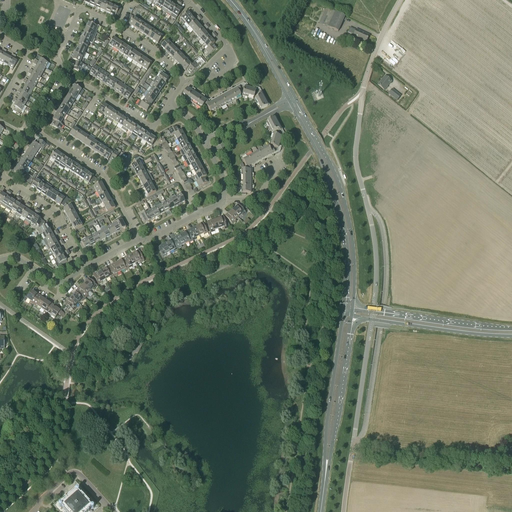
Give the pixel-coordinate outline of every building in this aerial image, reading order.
[(97,0),(95,8),(100,10),(103,2),(104,0),(97,0)] [(160,0),(156,7),(161,10),(167,0),(160,0)] [(167,0),(161,10),(166,13),(172,4),(169,2),(170,0),(167,0)] [(172,4),(166,13),(170,16),(180,2),(178,1),(177,3),(176,3),(175,6),(172,4)] [(103,2),(100,10),(105,12),(108,4),(103,2)] [(180,2),(170,16),(175,19),(175,20),(177,18),(181,12),(182,11),(182,10),(180,9),(179,8),(180,6),(181,5),(182,3),(180,2)] [(108,4),(105,12),(110,14),(114,6),(108,4)] [(119,9),(114,6),(110,14),(116,17),(116,15),(118,16),(121,10),(119,9)] [(345,17),(329,10),(326,8),(319,23),(338,32),(345,17)] [(185,23),(192,17),(188,13),(187,13),(186,11),(183,14),(185,15),(181,18),(185,23)] [(195,21),(192,17),(185,23),(189,27),(195,21)] [(134,18),(131,21),(129,25),(134,28),(139,21),(134,18)] [(139,21),(134,28),(139,31),(143,24),(139,21)] [(199,26),(195,21),(189,27),(193,31),(199,26)] [(88,23),(86,29),(96,33),(99,27),(91,23),(90,24),(88,23)] [(143,24),(139,31),(143,35),(148,27),(143,24)] [(203,30),(199,26),(193,31),(196,36),(203,30)] [(148,27),(143,35),(148,38),(153,30),(148,27)] [(356,30),(350,28),(347,33),(353,36),(353,37),(366,42),(369,36),(356,30)] [(96,33),(86,29),(83,34),(94,39),(96,33)] [(153,30),(148,38),(153,41),(158,34),(153,30)] [(207,34),(203,30),(196,36),(200,40),(207,34)] [(94,39),(83,34),(81,39),(89,43),(92,44),(94,39)] [(158,34),(153,41),(158,44),(163,37),(158,34)] [(207,34),(200,40),(204,44),(211,39),(207,34)] [(113,48),(118,41),(113,38),(108,45),(113,48)] [(81,39),(79,44),(87,48),(89,43),(81,39)] [(204,44),(207,48),(208,49),(213,44),(214,43),(211,39),(204,44)] [(118,41),(113,48),(118,52),(123,44),(118,41)] [(165,51),(171,45),(167,41),(161,47),(165,51)] [(79,44),(76,50),(84,53),(87,48),(79,44)] [(128,48),(123,44),(118,52),(123,55),(128,48)] [(208,49),(207,48),(205,50),(208,53),(205,56),(207,57),(217,49),(213,44),(208,49)] [(171,45),(165,51),(169,55),(175,49),(171,45)] [(128,48),(123,55),(128,58),(132,51),(128,48)] [(179,53),(175,49),(169,55),(173,59),(179,53)] [(84,53),(76,50),(74,55),(82,58),(84,59),(86,54),(84,53)] [(132,51),(128,58),(132,61),(137,54),(132,51)] [(183,57),(179,53),(173,59),(177,63),(183,57)] [(137,54),(132,61),(137,64),(142,57),(137,54)] [(82,58),(74,55),(72,60),(73,61),(80,64),(80,63),(82,58)] [(12,59),(7,56),(3,64),(8,67),(12,59)] [(147,60),(142,57),(137,64),(142,68),(147,60)] [(183,57),(177,63),(181,67),(187,61),(183,57)] [(12,59),(8,67),(13,69),(17,62),(12,59)] [(38,64),(45,68),(48,63),(40,59),(38,64)] [(152,64),(147,60),(142,68),(147,71),(152,64)] [(73,61),(74,61),(71,66),(74,67),(73,69),(79,72),(80,70),(83,72),(86,66),(83,65),(80,63),(80,64),(73,61)] [(187,61),(181,67),(185,72),(187,70),(186,70),(191,65),(187,61)] [(191,65),(186,70),(187,70),(191,74),(200,65),(198,63),(196,66),(193,63),(191,65)] [(38,64),(35,69),(43,73),(45,68),(38,64)] [(94,77),(100,69),(95,66),(89,74),(94,77)] [(35,69),(32,73),(40,78),(43,73),(35,69)] [(100,69),(94,77),(99,81),(104,72),(100,69)] [(159,72),(156,77),(166,83),(169,79),(168,78),(169,77),(163,71),(161,74),(159,72)] [(104,72),(99,81),(104,84),(109,76),(104,72)] [(40,78),(32,73),(30,78),(37,82),(40,78)] [(114,79),(109,76),(104,84),(108,87),(114,79)] [(156,77),(153,82),(162,88),(166,83),(156,77)] [(391,81),(385,77),(378,85),(384,90),(391,81)] [(37,82),(30,78),(27,83),(35,87),(37,82)] [(119,82),(114,79),(108,87),(113,90),(119,82)] [(119,82),(113,90),(118,93),(123,85),(119,82)] [(153,82),(150,87),(152,88),(159,93),(162,88),(153,82)] [(35,87),(27,83),(25,88),(32,92),(35,87)] [(245,84),(242,96),(253,100),(253,99),(257,88),(255,87),(254,90),(246,88),(247,85),(245,84)] [(128,88),(123,85),(118,93),(123,96),(128,88)] [(71,91),(78,95),(81,90),(74,86),(71,91)] [(32,92),(25,88),(22,92),(30,97),(32,92)] [(133,92),(128,88),(123,96),(128,100),(133,92)] [(159,93),(152,88),(149,93),(156,98),(159,93)] [(187,88),(186,90),(182,96),(201,109),(205,104),(206,105),(208,102),(203,99),(204,96),(202,95),(200,97),(193,92),(195,90),(192,88),(191,91),(187,88)] [(208,102),(206,105),(211,114),(241,97),(241,96),(238,91),(237,89),(233,91),(232,88),(229,90),(230,92),(223,96),(222,94),(219,95),(220,98),(213,102),(212,99),(209,101),(210,103),(209,104),(208,102)] [(259,88),(257,88),(253,99),(255,100),(259,97),(258,95),(262,93),(259,88)] [(400,96),(392,90),(388,94),(397,101),(400,96)] [(78,95),(71,91),(68,96),(75,100),(78,95)] [(22,92),(19,97),(27,101),(30,97),(22,92)] [(156,98),(149,93),(146,98),(153,102),(156,98)] [(68,96),(65,100),(72,105),(75,100),(68,96)] [(262,96),(259,97),(255,100),(260,110),(267,107),(267,106),(270,105),(269,104),(267,105),(262,96)] [(19,97),(17,102),(24,106),(27,101),(19,97)] [(146,98),(142,102),(150,107),(153,102),(146,98)] [(65,100),(62,105),(69,110),(72,105),(65,100)] [(142,102),(140,101),(136,106),(146,112),(150,107),(142,102)] [(15,108),(13,111),(20,115),(21,113),(23,114),(26,107),(24,106),(17,102),(14,107),(15,108)] [(103,104),(98,113),(102,116),(103,115),(108,107),(103,104)] [(69,110),(62,105),(59,110),(66,115),(69,110)] [(113,110),(108,107),(103,115),(108,118),(113,110)] [(66,115),(59,110),(56,115),(63,120),(66,115)] [(108,118),(107,119),(112,123),(113,121),(118,113),(113,110),(108,118)] [(122,117),(118,113),(113,121),(118,124),(122,117)] [(63,120),(56,115),(53,120),(54,121),(60,124),(63,120)] [(127,120),(122,117),(118,124),(122,127),(127,120)] [(268,122),(267,122),(273,133),(277,130),(280,129),(275,120),(277,119),(277,117),(274,118),(268,122)] [(127,120),(122,127),(121,129),(126,132),(127,130),(132,123),(127,120)] [(54,121),(51,126),(62,133),(64,131),(61,129),(63,126),(60,124),(54,121)] [(132,123),(127,130),(132,134),(137,126),(132,123)] [(137,126),(132,134),(131,135),(135,139),(137,137),(142,129),(137,126)] [(180,132),(177,127),(168,132),(171,137),(174,136),(174,135),(180,132)] [(74,138),(79,131),(74,128),(69,135),(74,138)] [(142,129),(137,137),(141,140),(146,133),(142,129)] [(84,134),(79,131),(74,138),(79,142),(84,134)] [(181,131),(180,132),(174,135),(174,136),(177,140),(184,136),(181,131)] [(146,133),(141,140),(146,143),(151,136),(146,133)] [(89,138),(84,134),(79,142),(84,145),(89,138)] [(272,134),(270,140),(269,146),(281,149),(281,147),(279,146),(281,139),(283,139),(284,138),(272,134)] [(151,136),(146,143),(151,146),(156,139),(151,136)] [(184,136),(177,140),(179,145),(187,141),(184,136)] [(89,138),(84,145),(89,148),(93,141),(89,138)] [(38,139),(35,144),(40,148),(43,150),(45,147),(48,149),(49,147),(38,139)] [(93,141),(89,148),(93,151),(98,144),(93,141)] [(187,141),(179,145),(177,146),(180,151),(182,150),(190,146),(187,141)] [(33,143),(30,148),(37,153),(40,148),(35,144),(33,143)] [(98,144),(93,151),(98,154),(103,147),(98,144)] [(183,157),(185,155),(192,151),(190,146),(182,150),(180,151),(183,157)] [(268,146),(252,154),(242,159),(247,168),(249,167),(251,166),(252,168),(255,167),(253,164),(257,162),(261,160),(262,163),(265,161),(263,159),(271,155),(272,157),(273,157),(272,154),(271,152),(268,146)] [(281,149),(269,146),(268,146),(271,152),(273,150),(274,153),(275,154),(280,152),(281,149)] [(103,147),(98,154),(103,157),(108,150),(103,147)] [(30,148),(27,153),(34,158),(37,153),(30,148)] [(108,150),(103,157),(108,161),(109,159),(112,153),(108,150)] [(112,153),(109,159),(114,162),(121,151),(119,150),(117,153),(114,151),(112,153)] [(55,161),(60,154),(55,151),(50,158),(55,161)] [(185,155),(183,157),(182,157),(185,162),(195,156),(192,151),(185,155)] [(27,153),(23,157),(31,162),(34,158),(27,153)] [(60,154),(55,161),(54,163),(59,166),(65,157),(60,154)] [(135,160),(136,163),(131,166),(134,171),(142,167),(139,162),(143,160),(139,158),(137,156),(136,156),(135,156),(135,157),(134,157),(134,158),(135,160)] [(198,161),(195,156),(185,162),(188,167),(190,165),(198,161)] [(31,162),(23,157),(20,162),(28,167),(31,162)] [(69,160),(65,157),(59,166),(64,169),(65,168),(64,168),(69,160)] [(74,163),(69,160),(64,168),(65,168),(69,171),(74,163)] [(201,166),(198,161),(190,165),(193,170),(201,166)] [(28,167),(20,162),(17,167),(24,172),(28,167)] [(74,163),(69,171),(74,174),(79,167),(74,163)] [(201,166),(193,170),(196,175),(203,171),(201,166)] [(24,172),(17,167),(14,172),(21,177),(24,172)] [(83,170),(79,167),(74,174),(79,177),(83,170)] [(145,172),(142,167),(134,171),(137,176),(145,172)] [(249,167),(247,168),(247,170),(246,170),(241,170),(241,193),(246,193),(251,193),(251,189),(253,189),(253,186),(251,186),(251,178),(253,177),(253,174),(250,174),(250,170),(250,169),(249,167)] [(88,173),(83,170),(79,177),(83,180),(88,173)] [(148,170),(145,172),(137,176),(140,181),(150,175),(148,170)] [(196,175),(194,177),(195,180),(196,181),(196,182),(200,180),(204,177),(205,178),(206,177),(206,176),(203,171),(200,173),(196,175)] [(88,173),(83,180),(90,185),(96,179),(93,177),(93,176),(88,173)] [(150,175),(140,181),(143,186),(150,182),(153,180),(150,175)] [(36,180),(31,187),(36,190),(42,180),(37,177),(36,180)] [(196,182),(196,181),(196,182),(199,187),(207,182),(205,178),(204,177),(200,180),(196,182)] [(42,180),(36,190),(40,193),(47,184),(42,180)] [(153,187),(150,182),(143,186),(145,191),(153,187)] [(96,192),(104,188),(101,183),(93,187),(96,192)] [(52,187),(47,184),(40,193),(45,196),(50,189),(52,187)] [(156,192),(153,187),(145,191),(148,196),(156,192)] [(107,193),(104,188),(96,192),(99,197),(107,193)] [(50,189),(45,196),(50,200),(56,190),(54,189),(53,191),(50,189)] [(56,190),(50,200),(55,203),(60,195),(57,194),(59,192),(56,190)] [(0,204),(1,205),(10,192),(8,191),(6,193),(5,195),(2,193),(1,194),(0,192),(0,204)] [(10,192),(1,205),(5,209),(11,200),(9,198),(10,196),(12,193),(10,192)] [(107,193),(99,197),(102,202),(109,198),(107,193)] [(183,193),(175,197),(179,205),(185,202),(184,201),(186,200),(183,193)] [(64,199),(60,195),(55,203),(60,206),(61,205),(63,206),(66,203),(69,200),(65,197),(64,199)] [(179,205),(175,197),(175,196),(172,197),(171,196),(169,197),(170,200),(174,208),(179,205)] [(14,201),(11,200),(5,209),(10,212),(11,210),(19,198),(17,197),(16,200),(15,199),(14,201)] [(21,199),(19,198),(11,210),(16,213),(21,206),(18,204),(20,202),(19,202),(21,199)] [(109,198),(102,202),(104,207),(112,203),(109,198)] [(174,208),(170,200),(165,203),(169,210),(174,208)] [(16,213),(15,215),(20,218),(21,216),(29,204),(27,203),(25,206),(24,208),(21,206),(16,213)] [(115,208),(112,203),(104,207),(107,212),(115,208)] [(165,203),(160,205),(164,213),(169,210),(165,203)] [(31,206),(29,204),(21,216),(25,219),(30,212),(28,210),(29,208),(31,206)] [(236,207),(232,211),(238,218),(239,219),(239,218),(242,215),(242,216),(246,213),(238,204),(235,207),(236,207)] [(66,215),(74,211),(71,205),(68,207),(65,209),(63,210),(66,215)] [(164,213),(160,205),(155,208),(159,216),(164,213)] [(144,211),(145,214),(149,221),(154,219),(150,211),(149,208),(144,211)] [(159,216),(155,208),(150,211),(154,219),(159,216)] [(35,215),(30,223),(35,226),(36,224),(39,226),(42,221),(40,219),(37,217),(39,215),(38,215),(40,212),(38,211),(36,214),(35,215)] [(77,216),(74,211),(66,215),(69,220),(77,216)] [(238,218),(232,211),(228,214),(227,214),(225,216),(233,225),(236,222),(235,221),(238,218)] [(25,219),(26,220),(24,221),(29,225),(30,223),(35,215),(30,212),(25,219)] [(149,221),(145,214),(140,216),(144,224),(149,221)] [(77,216),(69,220),(72,225),(79,221),(77,216)] [(220,218),(215,220),(218,229),(218,231),(219,230),(219,229),(222,228),(223,229),(224,229),(225,230),(227,229),(227,228),(230,227),(227,222),(225,223),(223,217),(220,218)] [(126,228),(121,220),(120,218),(115,220),(116,223),(120,231),(126,228)] [(218,229),(215,220),(210,222),(210,221),(207,222),(210,233),(215,232),(214,231),(218,229)] [(39,226),(36,229),(38,232),(40,235),(42,234),(50,230),(47,225),(46,225),(45,223),(42,221),(39,226)] [(79,221),(72,225),(74,230),(82,226),(79,221)] [(116,223),(111,226),(115,233),(120,231),(116,223)] [(200,225),(195,228),(200,236),(199,236),(200,237),(201,237),(200,236),(203,234),(204,235),(208,233),(202,223),(199,224),(200,225)] [(115,233),(111,226),(106,228),(110,236),(115,233)] [(110,236),(106,228),(101,231),(106,239),(110,236)] [(200,236),(195,228),(190,230),(187,231),(193,241),(196,239),(196,238),(199,236),(200,236)] [(52,235),(50,230),(42,234),(45,239),(52,235)] [(101,231),(96,234),(100,242),(106,239),(101,231)] [(185,233),(180,236),(185,244),(184,245),(185,246),(186,245),(185,244),(188,242),(189,243),(193,241),(187,231),(184,233),(185,233)] [(43,240),(46,245),(48,244),(55,240),(54,237),(55,237),(56,236),(54,234),(52,235),(45,239),(43,240)] [(96,234),(91,237),(95,244),(100,242),(96,234)] [(185,244),(180,236),(175,238),(172,239),(178,249),(181,247),(181,246),(184,245),(185,244)] [(95,244),(91,237),(86,239),(91,247),(95,244)] [(86,239),(81,242),(79,243),(83,250),(84,249),(85,250),(91,247),(86,239)] [(178,249),(172,239),(169,241),(170,241),(165,244),(170,252),(169,253),(170,254),(171,253),(170,252),(173,250),(174,251),(178,249)] [(48,244),(46,245),(45,246),(48,251),(50,249),(58,245),(60,244),(63,242),(62,240),(59,242),(57,243),(55,240),(48,244)] [(158,249),(159,251),(163,258),(166,256),(166,255),(169,253),(170,252),(165,244),(160,247),(160,246),(157,247),(158,249)] [(61,250),(58,245),(50,249),(53,254),(61,250)] [(63,255),(61,250),(53,254),(56,259),(63,255)] [(136,265),(137,264),(136,263),(139,261),(140,263),(144,261),(138,250),(135,252),(136,253),(131,255),(135,264),(136,265)] [(63,255),(56,259),(54,261),(55,264),(57,269),(67,263),(66,261),(66,260),(63,255)] [(126,257),(123,258),(129,269),(132,267),(132,266),(135,264),(131,255),(126,258),(126,257)] [(129,269),(123,258),(120,260),(121,261),(116,263),(120,272),(121,273),(122,273),(121,271),(124,270),(125,271),(129,269)] [(111,265),(108,267),(114,277),(117,275),(117,274),(120,272),(116,263),(111,266),(111,265)] [(106,269),(101,271),(106,280),(105,280),(106,281),(107,281),(106,280),(109,278),(110,279),(114,277),(108,267),(105,268),(106,269)] [(106,280),(101,271),(96,274),(96,273),(93,275),(99,285),(102,283),(102,282),(105,280),(106,280)] [(87,281),(83,285),(90,291),(90,292),(91,293),(91,292),(90,291),(93,288),(94,289),(97,286),(88,278),(86,280),(87,281)] [(90,291),(83,285),(79,289),(79,288),(77,290),(85,299),(88,295),(87,295),(90,292),(90,291)] [(85,299),(77,290),(74,293),(75,293),(71,297),(78,304),(79,305),(80,304),(79,303),(81,301),(82,302),(85,299)] [(32,291),(29,296),(27,295),(23,301),(25,302),(27,299),(30,301),(30,303),(33,305),(40,295),(37,294),(32,291)] [(33,305),(32,306),(33,306),(33,305),(36,307),(37,306),(41,309),(46,301),(42,298),(42,297),(40,295),(33,305)] [(65,303),(66,304),(64,306),(68,311),(70,308),(73,311),(76,308),(75,307),(78,304),(71,297),(68,301),(67,301),(65,303)] [(46,301),(41,309),(44,311),(43,312),(47,315),(54,305),(51,303),(50,304),(46,301)] [(56,307),(54,305),(47,315),(50,317),(51,316),(55,319),(58,314),(62,317),(64,314),(60,311),(56,308),(56,307)] [(93,511),(99,507),(77,483),(53,505),(59,511),(93,511)]
